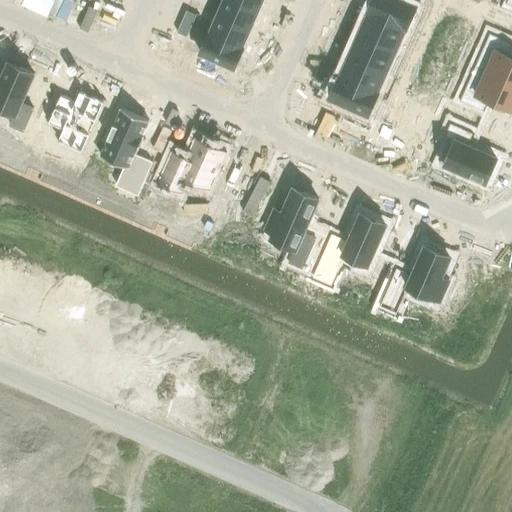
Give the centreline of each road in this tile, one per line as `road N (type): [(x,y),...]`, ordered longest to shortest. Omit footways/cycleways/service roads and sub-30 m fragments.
road 1 (residential): [(262,124),(499,229),(511,201)]
road 2 (residential): [(0,7),(262,124)]
road 3 (residential): [(262,124),(318,0)]
